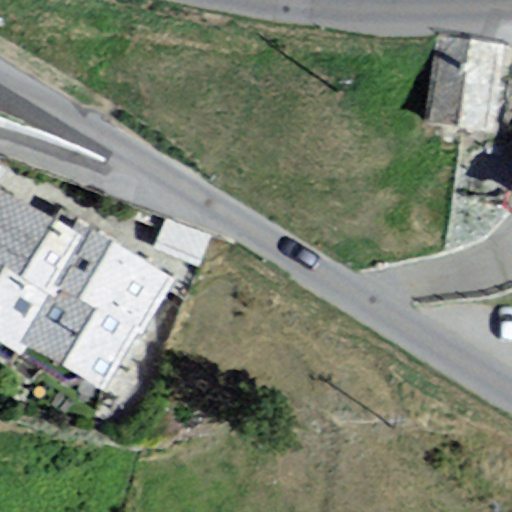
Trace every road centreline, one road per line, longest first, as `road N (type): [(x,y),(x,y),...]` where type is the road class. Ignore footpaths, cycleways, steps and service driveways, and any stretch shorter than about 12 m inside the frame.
road 1 (unclassified): [(0,82),(511,392)]
road 2 (unclassified): [(511,14),(274,0)]
